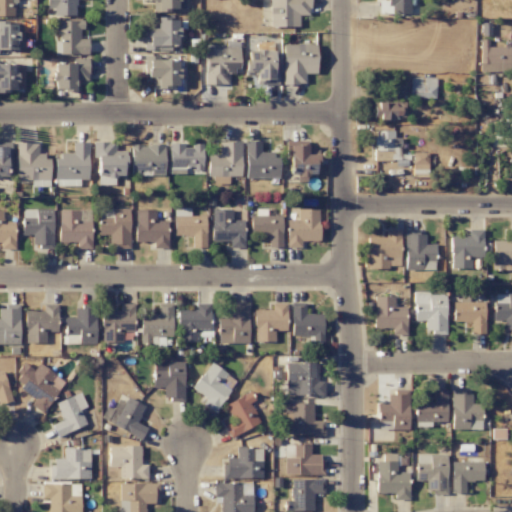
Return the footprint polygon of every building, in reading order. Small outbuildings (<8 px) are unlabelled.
[(0,0),(0,15),(14,16),(14,0),(0,0)] [(46,0),(47,16),(75,16),(74,0),(46,0)] [(298,15),(309,15),(308,0),(268,0),(270,27),(298,26),(298,15)] [(408,0),(387,0),(388,14),(408,14),(408,0)] [(143,49),(176,50),(177,18),(154,18),(154,29),(143,28),(143,49)] [(55,20),(55,54),(87,54),(87,39),(79,39),(79,29),(82,30),(82,21),(55,20)] [(22,32),(14,32),(14,22),(0,22),(0,49),(22,49),(22,32)] [(246,76),(255,76),(255,81),(273,81),(272,42),(255,42),(255,50),(245,51),(246,76)] [(315,44),(281,44),(282,84),(304,84),(304,74),(315,73),(315,44)] [(509,72),(509,47),(479,46),(478,72),(509,72)] [(205,84),(227,84),(227,73),(239,73),(239,47),(204,47),(205,84)] [(143,58),(143,78),(157,78),(157,87),(178,87),(178,58),(143,58)] [(88,59),(74,59),(74,62),(53,62),(52,90),(78,91),(78,81),(87,81),(88,59)] [(0,90),(22,91),(22,63),(0,62),(0,90)] [(409,98),(434,98),(434,78),(409,77),(409,98)] [(395,119),(395,115),(404,115),(404,103),(373,102),(372,119),(395,119)] [(511,134),(511,120),(503,120),(503,134),(511,134)] [(240,142),(218,141),(217,155),(206,154),(206,176),(240,177),(240,142)] [(54,185),(78,186),(78,179),(87,180),(87,143),(72,142),(72,153),(55,153),(54,185)] [(95,185),(114,185),(114,176),(123,176),(124,151),(114,151),(114,142),(95,142),(95,185)] [(259,142),(245,142),(245,178),(278,178),(278,153),(259,153),(259,142)] [(49,156),(37,155),(37,143),(15,143),(15,180),(31,180),(31,186),(48,186),(49,156)] [(168,173),(202,173),(203,144),(191,143),(191,145),(168,144),(168,173)] [(306,182),(306,174),(315,174),(315,154),(306,154),(306,143),(285,143),(285,156),(287,156),(286,181),(306,182)] [(163,176),(163,146),(130,145),(130,175),(163,176)] [(0,176),(8,177),(7,146),(0,146),(0,176)] [(128,208),(97,209),(98,234),(108,234),(108,248),(128,247),(128,208)] [(204,216),(189,216),(189,208),(173,208),(173,236),(190,236),(190,248),(205,248),(204,216)] [(51,209),(21,209),(21,235),(32,235),(32,247),(52,247),(51,209)] [(243,220),(231,220),(231,210),(211,209),(210,241),(228,241),(228,248),(242,248),(243,220)] [(280,215),(265,216),(265,209),(250,209),(250,236),(267,236),(267,247),(281,247),(280,215)] [(318,209),(297,209),(297,220),(286,220),(286,247),(299,248),(299,241),(317,241),(318,209)] [(2,211),(0,210),(0,248),(13,249),(13,221),(1,221),(2,211)] [(90,210),(58,210),(57,242),(75,243),(75,249),(90,249),(90,210)] [(166,221),(154,221),(154,210),(134,210),(134,241),(152,241),(152,248),(166,248),(166,221)] [(450,269),(470,269),(470,257),(482,257),(481,229),(467,230),(467,236),(449,237),(450,269)] [(511,229),(509,230),(508,241),(491,241),(490,269),(511,269),(511,229)] [(367,268),(399,267),(398,230),(385,230),(385,236),(367,237),(367,268)] [(404,270),(434,270),(434,244),(423,244),(423,230),(404,230),(404,270)] [(445,333),(445,293),(412,293),(412,321),(424,321),(424,333),(445,333)] [(511,333),(511,293),(493,294),(493,320),(503,320),(503,333),(511,333)] [(393,296),(372,296),(373,328),(391,328),(391,334),(405,334),(405,307),(393,307),(393,296)] [(484,333),(483,301),(451,302),(452,322),(470,322),(470,334),(484,333)] [(121,342),(121,332),(133,331),(132,303),(118,304),(118,310),(99,311),(100,342),(121,342)] [(139,315),(140,345),(163,344),(163,337),(171,336),(171,303),(157,303),(157,315),(139,315)] [(253,310),(253,342),(274,342),(274,331),(285,331),(285,303),(271,303),(271,309),(253,310)] [(322,314),(304,314),(304,303),(290,303),(290,336),(299,336),(299,342),(322,342),(322,314)] [(42,310),(24,311),(24,343),(45,343),(44,332),(56,331),(56,304),(42,304),(42,310)] [(195,310),(176,310),(177,342),(198,342),(198,332),(210,332),(210,304),(195,304),(195,310)] [(217,317),(217,344),(248,343),(247,304),(226,305),(227,317),(217,317)] [(18,305),(0,305),(0,343),(18,344),(18,305)] [(94,344),(95,308),(74,308),(74,318),(65,317),(64,344),(94,344)] [(183,362),(152,362),(152,388),(162,388),(162,400),(182,401),(183,362)] [(34,398),(30,405),(41,413),(63,381),(38,363),(33,370),(24,363),(11,382),(34,398)] [(201,405),(214,413),(234,379),(207,363),(192,389),(205,397),(201,405)] [(323,395),(323,381),(316,381),(316,363),(285,363),(284,395),(323,395)] [(0,403),(10,401),(2,370),(0,370),(0,403)] [(446,390),(432,390),(432,402),(415,401),(415,421),(445,422),(446,390)] [(407,391),(387,391),(386,404),(376,404),(376,420),(391,420),(391,429),(407,430),(407,391)] [(450,391),(451,430),(481,429),(480,403),(471,404),(470,391),(450,391)] [(54,403),(61,420),(50,425),(56,437),(85,424),(78,410),(85,406),(79,392),(54,403)] [(228,437),(259,423),(249,403),(254,400),(250,392),(223,404),(231,421),(223,425),(228,437)] [(143,406),(118,396),(112,410),(105,407),(101,416),(113,421),(110,427),(141,439),(145,427),(136,423),(143,406)] [(289,435),(322,435),(323,421),(311,421),(312,404),(283,403),(283,413),(290,413),(289,435)] [(284,475),(322,474),(321,454),(309,454),(309,444),(293,444),(293,458),(283,458),(284,475)] [(146,479),(146,465),(139,464),(139,446),(108,446),(108,466),(118,467),(118,478),(146,479)] [(50,479),(89,479),(88,448),(62,449),(62,459),(50,459),(50,479)] [(261,478),(260,448),(235,448),(235,458),(223,458),(223,478),(261,478)] [(408,500),(407,472),(396,472),(396,461),(375,461),(375,493),(393,493),(393,500),(408,500)] [(450,493),(464,493),(464,481),(482,481),(481,461),(450,462),(450,493)] [(290,479),(289,501),(285,501),(285,510),(312,511),(312,493),(322,493),(323,480),(290,479)] [(78,511),(79,484),(41,483),(40,498),(47,498),(47,511),(78,511)] [(118,484),(118,511),(130,511),(144,511),(144,504),(156,504),(156,483),(118,484)] [(251,511),(250,483),(212,483),(213,497),(219,497),(219,511),(251,511)]
